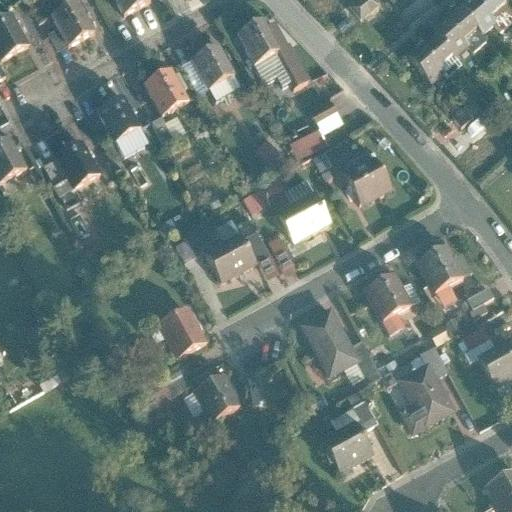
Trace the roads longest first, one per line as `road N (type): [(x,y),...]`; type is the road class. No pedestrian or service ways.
road 1 (residential): [(467,207),(271,0)]
road 2 (residential): [(467,207),(240,339)]
road 3 (residential): [(236,0),(34,112)]
road 4 (residential): [(511,435),(381,510)]
